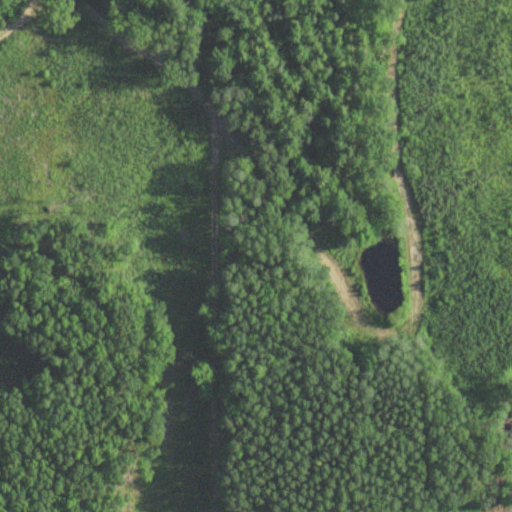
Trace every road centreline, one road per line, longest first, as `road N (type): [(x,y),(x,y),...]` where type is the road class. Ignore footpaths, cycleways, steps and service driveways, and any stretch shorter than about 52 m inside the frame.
road 1 (track): [(0,495),(24,11),(62,2),(93,10),(172,70),(301,225),(361,320),(386,336),(414,318)]
road 2 (track): [(414,318),(395,149),(392,41),(400,0)]
